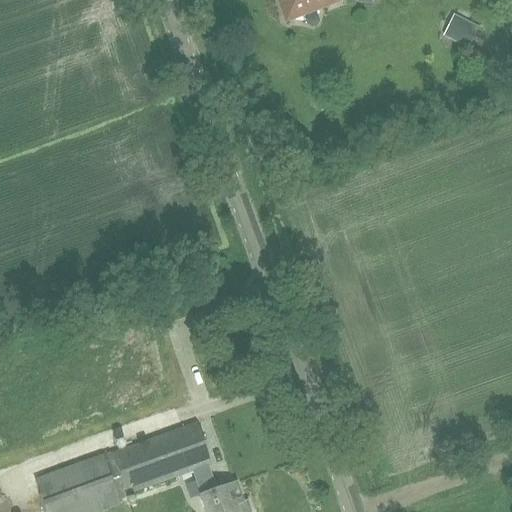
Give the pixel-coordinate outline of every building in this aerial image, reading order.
[(279,0),(287,19),(335,0),(279,0)] [(442,36),(468,49),(479,27),(453,14),(442,36)] [(84,355),(88,368),(139,353),(135,340),(84,355)] [(158,348),(52,382),(59,403),(93,392),(98,407),(159,387),(166,406),(176,403),(158,348)] [(122,417),(107,418),(108,435),(123,435),(122,417)] [(103,422),(33,449),(37,460),(108,433),(103,422)] [(204,511),(251,511),(247,500),(243,502),(236,483),(215,490),(206,465),(210,464),(196,424),(34,482),(45,511),(92,511),(118,503),(116,498),(191,471),(200,496),(199,496),(204,511)] [(39,470),(66,464),(63,453),(36,459),(39,470)] [(0,460),(0,472),(25,465),(22,455),(0,460)] [(144,497),(150,511),(153,511),(163,508),(156,492),(144,497)]
